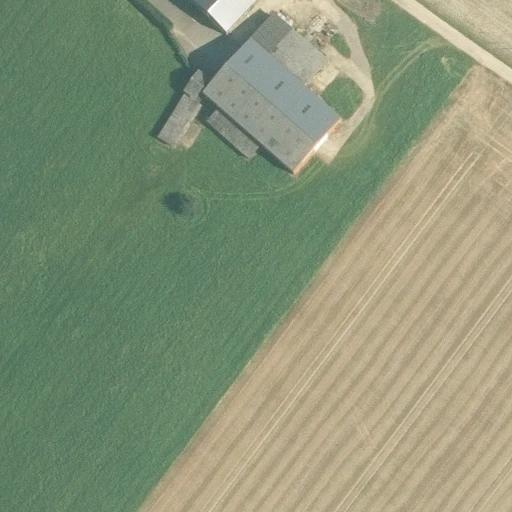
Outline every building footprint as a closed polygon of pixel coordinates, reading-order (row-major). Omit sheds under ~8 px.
[(193,0),(225,30),(253,0),(193,0)] [(325,58),(272,11),(250,37),(303,84),(325,58)] [(250,37),(249,37),(202,91),(293,171),(340,118),(303,84),(250,37)] [(208,77),(197,69),(183,88),(185,89),(195,96),(195,95),(208,77)] [(185,89),(158,135),(171,142),(198,98),(195,95),(195,96),(185,89)]
